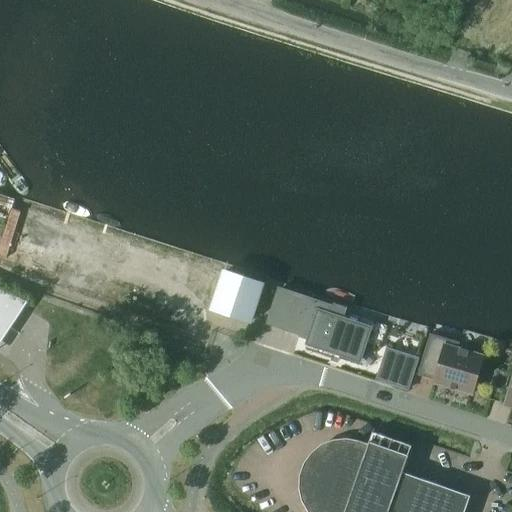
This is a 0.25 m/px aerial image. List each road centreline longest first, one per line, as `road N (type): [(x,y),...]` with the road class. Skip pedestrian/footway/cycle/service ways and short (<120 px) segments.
road 1 (tertiary): [(511,93),(222,0)]
road 2 (tertiary): [(511,438),(324,376),(282,378)]
road 3 (tertiary): [(142,449),(214,395),(246,379),(282,378)]
